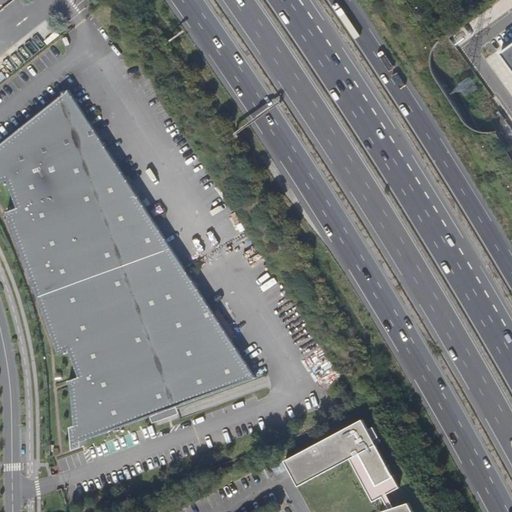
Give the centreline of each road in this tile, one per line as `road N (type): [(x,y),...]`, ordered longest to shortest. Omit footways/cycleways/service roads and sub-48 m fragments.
road 1 (trunk): [(187,0),(326,208),(503,511)]
road 2 (motorway): [(238,0),(332,138),(511,438)]
road 3 (motorway): [(511,363),(413,190),(288,0)]
road 4 (trunk): [(511,272),(338,0)]
road 5 (unclassified): [(0,323),(12,398),(12,511)]
